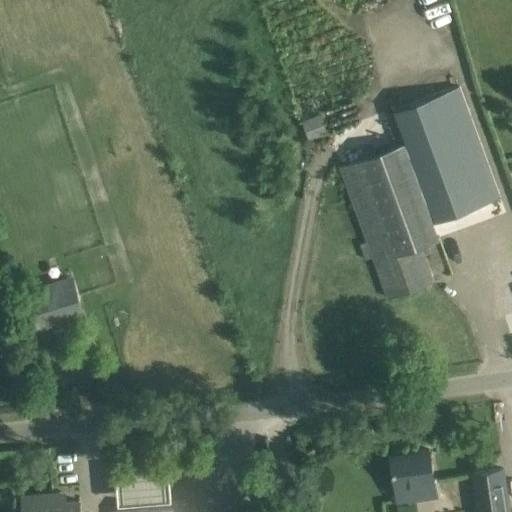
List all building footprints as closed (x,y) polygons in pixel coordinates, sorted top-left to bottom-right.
[(439,12),(390,37),(395,48),(445,23),(439,12)] [(501,198),(460,86),(396,109),(408,141),(341,165),(388,297),(434,281),(420,245),(439,238),(433,223),(501,198)] [(73,280),(28,295),(39,330),(85,315),(73,280)] [(395,455),(392,455),(398,501),(437,495),(430,450),(405,453),(402,450),(397,451),(395,455)] [(509,511),(503,468),(473,473),(479,511),(509,511)] [(171,473),(117,476),(119,508),(173,505),(171,473)] [(28,504),(24,505),(24,511),(80,511),(79,500),(55,502),(54,493),(27,495),(28,504)]
